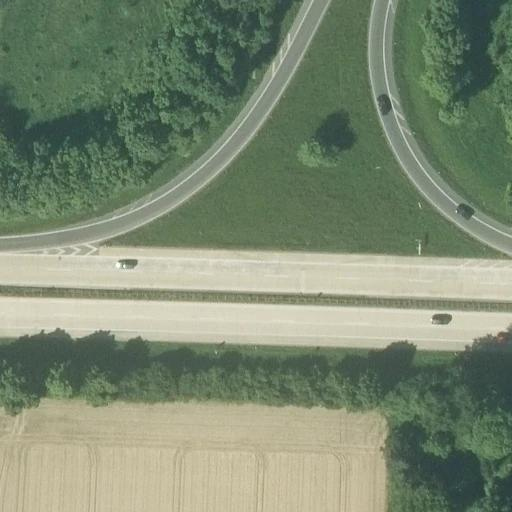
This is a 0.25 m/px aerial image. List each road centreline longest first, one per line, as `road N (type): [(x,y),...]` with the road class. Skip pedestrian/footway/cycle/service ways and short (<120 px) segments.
road 1 (motorway): [(511,290),(0,274)]
road 2 (motorway): [(0,319),(511,333)]
road 3 (motorway): [(322,0),(253,123),(199,182),(122,228),(0,249)]
road 4 (motorway): [(511,247),(448,212),(409,165),(383,104),(383,0)]
